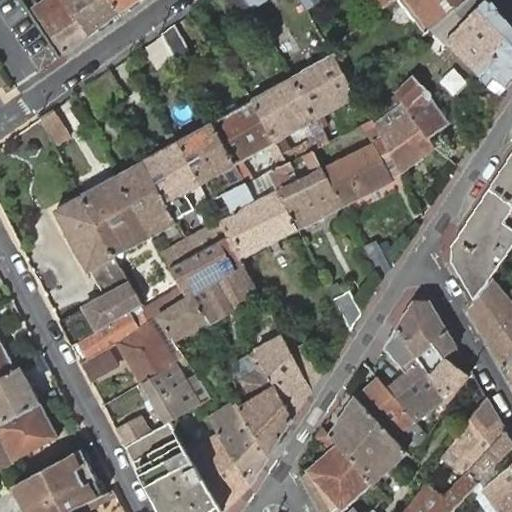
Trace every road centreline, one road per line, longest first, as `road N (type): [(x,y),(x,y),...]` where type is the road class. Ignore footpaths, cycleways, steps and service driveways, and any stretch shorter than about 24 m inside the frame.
road 1 (residential): [(140,511),(0,244)]
road 2 (residential): [(275,476),(412,261)]
road 3 (residential): [(24,105),(173,0)]
road 4 (residential): [(412,261),(511,110)]
road 5 (residential): [(412,261),(433,274),(511,407)]
